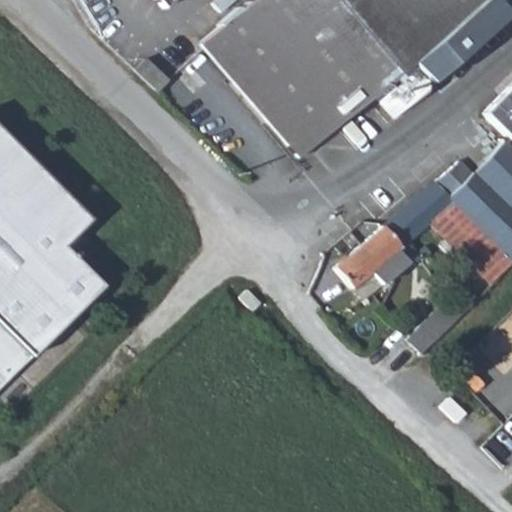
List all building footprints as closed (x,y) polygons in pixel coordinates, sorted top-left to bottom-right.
[(245,0),(201,38),(300,153),(389,74),(407,58),(473,0),(245,0)] [(133,66),(150,84),(163,73),(145,55),(133,66)] [(389,74),(406,95),(424,78),(407,58),(389,74)] [(150,84),(155,89),(168,78),(163,73),(150,84)] [(392,212),(410,229),(429,212),(473,256),(511,216),(511,150),(485,124),(392,212)] [(0,128),(0,375),(99,281),(67,249),(80,236),(70,226),(83,214),(0,128)] [(331,266),(351,286),(368,269),(377,279),(409,249),(408,246),(401,239),(410,229),(392,212),(338,264),(335,262),(331,266)] [(511,216),(473,256),(493,277),(507,263),(511,257),(511,216)] [(256,301),(242,287),(235,294),(249,308),(256,301)] [(400,338),(422,358),(461,320),(440,299),(400,338)]
